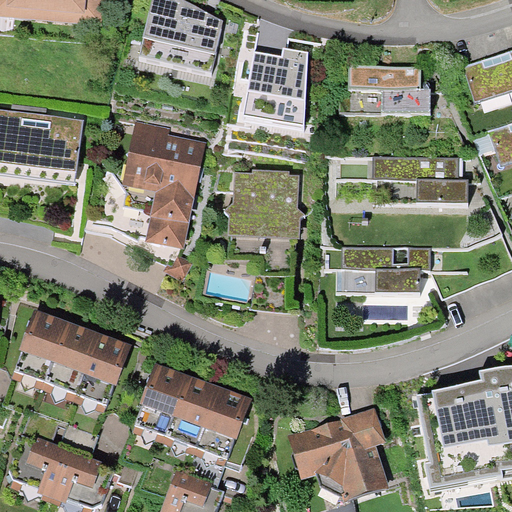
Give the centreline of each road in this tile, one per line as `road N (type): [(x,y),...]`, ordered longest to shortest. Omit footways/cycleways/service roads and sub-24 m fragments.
road 1 (residential): [(511,319),(387,373),(288,371),(0,253)]
road 2 (residential): [(511,13),(415,33),(317,28),(234,0)]
